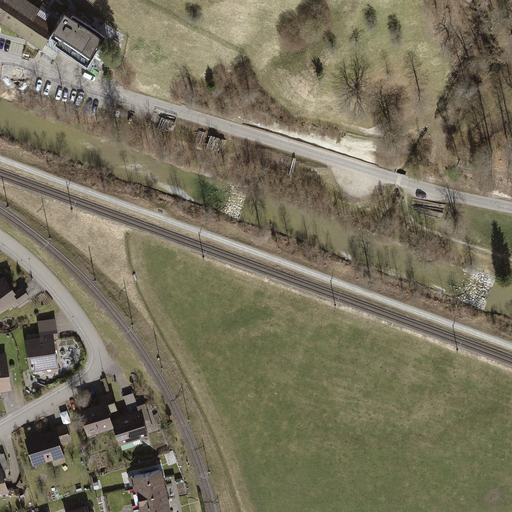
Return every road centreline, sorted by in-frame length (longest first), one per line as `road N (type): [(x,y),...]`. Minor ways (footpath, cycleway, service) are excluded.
road 1 (track): [(0,158),(511,347)]
road 2 (residential): [(0,60),(404,184),(511,209)]
road 3 (residential): [(0,431),(85,380),(97,354),(56,283),(0,236)]
